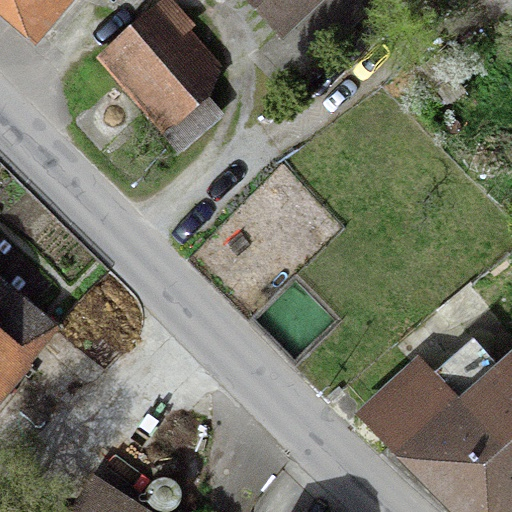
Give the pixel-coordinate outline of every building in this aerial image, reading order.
[(3,0),(22,15),(35,0),(3,0)] [(235,0),(276,44),(323,0),(235,0)] [(231,85),(160,11),(103,67),(174,140),(231,85)] [(0,376),(47,318),(0,279),(0,376)] [(468,511),(511,511),(511,358),(501,369),(480,346),(435,388),(423,374),(378,416),(468,511)]
